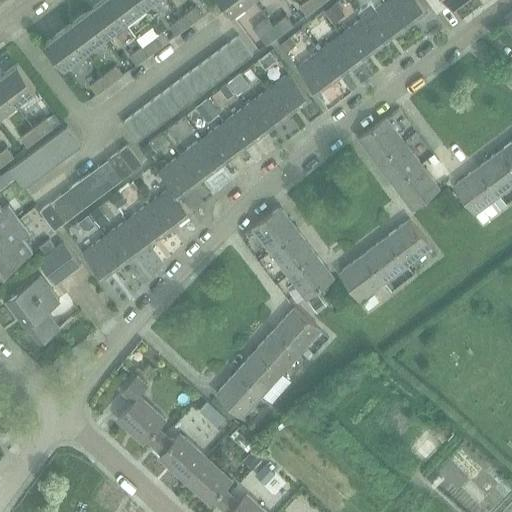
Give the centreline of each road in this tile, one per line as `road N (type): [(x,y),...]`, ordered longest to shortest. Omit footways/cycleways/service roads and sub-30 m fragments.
road 1 (residential): [(62,412),(141,311),(268,188),(511,1)]
road 2 (residential): [(170,511),(62,412)]
